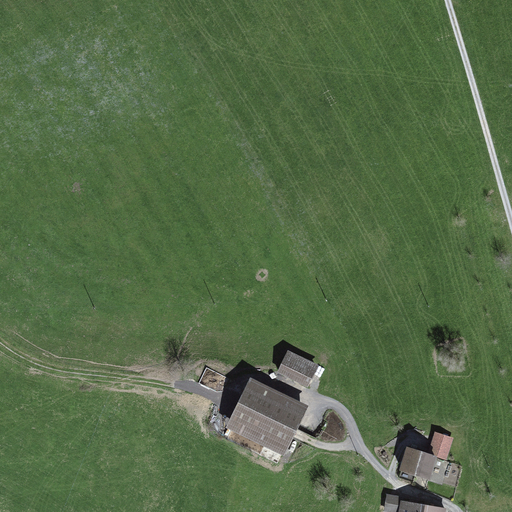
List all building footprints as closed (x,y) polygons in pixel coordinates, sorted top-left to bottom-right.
[(318,367),(289,351),(278,373),(309,389),(318,367)] [(214,388),(219,372),(206,369),(201,384),(214,388)] [(309,408),(250,379),(228,430),(284,457),(309,408)] [(454,439),(436,433),(428,455),(438,458),(447,461),(454,439)] [(428,455),(408,448),(400,472),(430,482),(438,458),(428,455)] [(419,500),(388,495),(384,511),(447,511),(448,510),(418,504),(419,500)]
